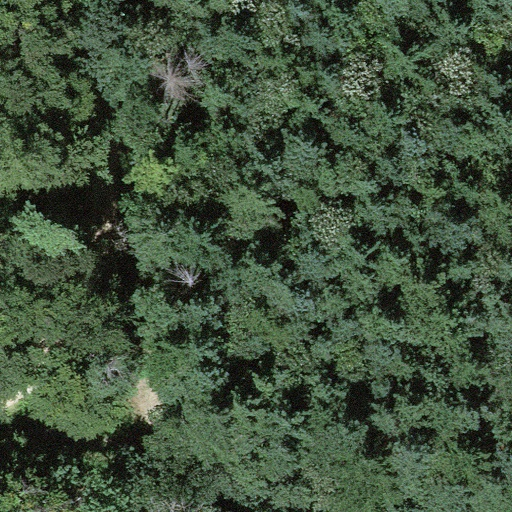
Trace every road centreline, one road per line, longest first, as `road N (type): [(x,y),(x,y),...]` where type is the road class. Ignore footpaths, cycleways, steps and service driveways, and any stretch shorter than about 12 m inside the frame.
road 1 (track): [(88,0),(162,467)]
road 2 (track): [(0,393),(55,343),(119,195)]
road 3 (track): [(162,467),(336,511)]
road 4 (track): [(162,467),(0,451)]
